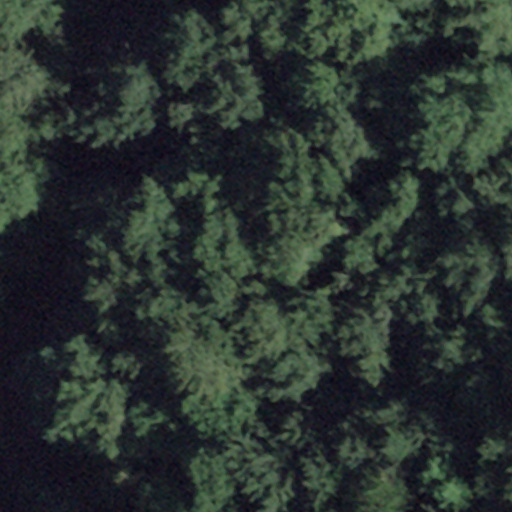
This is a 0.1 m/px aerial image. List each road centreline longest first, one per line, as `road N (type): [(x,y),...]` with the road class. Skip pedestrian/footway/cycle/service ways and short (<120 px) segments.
road 1 (track): [(0,417),(109,207),(148,0)]
road 2 (track): [(109,207),(240,0)]
